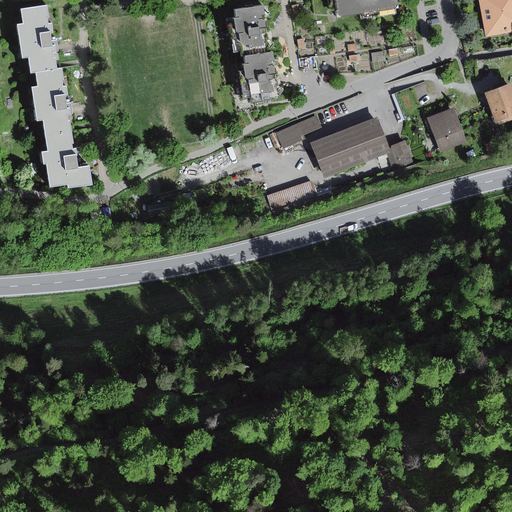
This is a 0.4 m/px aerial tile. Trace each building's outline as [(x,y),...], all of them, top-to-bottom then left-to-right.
[(395,0),(333,0),(336,16),(397,7),(395,0)] [(511,0),(479,0),(486,36),(511,31),(511,0)] [(30,74),(36,73),(57,70),(55,58),(54,58),(53,52),(56,52),(55,45),(52,45),(52,42),(50,32),(53,32),(52,23),(48,23),(47,17),(49,17),(47,5),(21,8),(23,23),(17,24),(22,59),(28,58),(30,74)] [(241,56),(243,56),(263,53),(262,38),(260,38),(259,34),(262,32),(262,30),(261,28),(265,28),(264,21),(260,19),(259,15),(263,14),(262,6),(233,10),(234,18),(232,18),(234,32),(238,34),(241,56)] [(280,13),(274,20),(278,23),(284,15),(280,13)] [(271,52),(263,53),(243,56),(245,64),(242,64),(244,78),(247,80),(250,103),(278,99),(277,90),(275,90),(275,85),(276,85),(275,80),(271,76),(270,75),(275,74),(274,68),(270,65),(270,61),(272,60),(271,52)] [(43,119),(45,133),(72,130),(70,119),(69,120),(68,115),(71,115),(70,107),(67,107),(67,105),(66,95),(68,95),(67,86),(62,87),(61,79),(63,79),(61,69),(57,70),(36,73),(38,87),(32,88),(36,120),(43,119)] [(511,83),(485,93),(496,123),(498,122),(499,125),(511,120),(511,83)] [(395,94),(392,95),(402,121),(405,119),(395,94)] [(454,108),(428,118),(440,151),(467,141),(454,108)] [(315,115),(275,132),(282,148),(305,139),(303,134),(321,127),(315,115)] [(390,147),(379,117),(312,143),(325,177),(387,153),(392,151),(390,147)] [(74,143),(72,130),(45,133),(48,151),(42,152),(43,164),(47,164),(50,188),(67,185),(68,189),(93,185),(90,165),(78,167),(76,152),(76,147),(73,148),(72,144),(74,143)] [(390,147),(392,151),(387,153),(394,172),(414,165),(405,140),(390,147)] [(497,141),(486,145),(488,151),(499,148),(497,141)] [(473,150),(466,153),(469,159),(475,156),(473,150)] [(311,181),(267,197),(272,212),(317,197),(311,181)] [(195,192),(181,194),(184,209),(197,207),(195,192)] [(174,201),(147,206),(149,216),(176,211),(174,201)]
